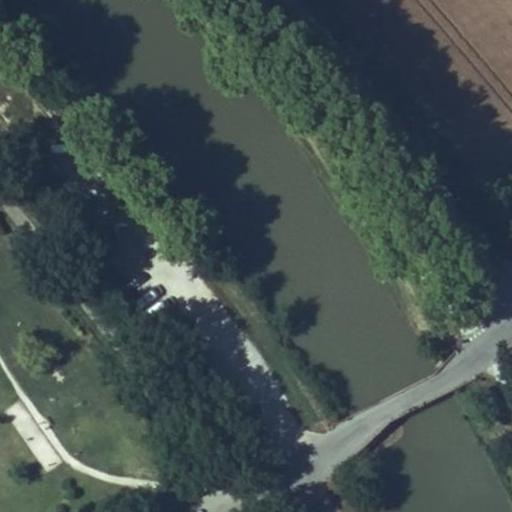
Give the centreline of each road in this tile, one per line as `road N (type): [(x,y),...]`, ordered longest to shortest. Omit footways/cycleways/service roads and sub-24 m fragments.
road 1 (unclassified): [(511,316),(411,169),(266,0)]
road 2 (tertiary): [(511,335),(345,430)]
